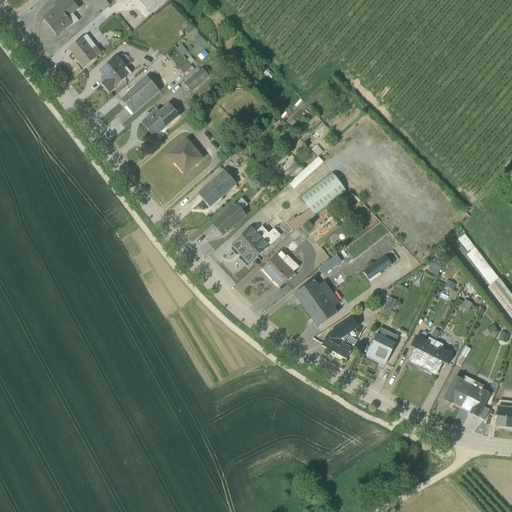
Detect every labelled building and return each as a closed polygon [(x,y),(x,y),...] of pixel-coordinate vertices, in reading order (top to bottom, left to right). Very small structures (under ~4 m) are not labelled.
[(72,14),(78,9),(70,0),(58,0),(53,4),(55,7),(42,18),(57,36),(71,25),(72,26),(78,21),(72,14)] [(165,1),(164,0),(137,0),(149,14),(149,15),(165,1)] [(178,30),(178,37),(183,37),(183,30),(186,34),(193,29),(189,24),(183,30),(178,30)] [(86,35),(67,49),(82,68),(101,54),(95,46),(86,35)] [(188,53),(181,45),(177,49),(183,57),(188,53)] [(131,62),(125,56),(122,55),(118,58),(117,57),(98,72),(102,76),(100,78),(100,82),(101,84),(100,84),(108,94),(131,74),(125,68),(131,62)] [(191,67),(185,60),(177,67),(183,73),(191,67)] [(181,81),(190,92),(207,76),(206,74),(209,71),(206,67),(203,70),(201,69),(199,70),(197,68),(181,81)] [(120,100),(132,115),(159,92),(146,76),(126,94),(127,95),(120,100)] [(156,109),(140,122),(154,138),(179,117),(168,104),(159,112),(156,109)] [(187,139),(167,155),(183,175),(203,159),(187,139)] [(288,158),(284,154),(272,164),(276,169),(288,158)] [(317,158),(288,184),(293,189),(322,163),(317,158)] [(302,171),(293,161),(285,168),(290,175),(289,176),(293,180),(302,171)] [(363,201),(377,188),(354,163),(340,176),(363,201)] [(197,194),(210,208),(213,205),(214,207),(222,200),(221,198),(236,185),(230,179),(234,176),(227,168),(223,171),(223,170),(197,194)] [(346,191),(331,172),(299,196),(309,209),(299,217),(298,216),(295,219),(293,217),(285,223),(293,233),(315,216),(315,215),(346,191)] [(286,187),(278,195),(281,198),(289,190),(286,187)] [(353,209),(352,208),(354,207),(351,203),(348,204),(346,201),(342,204),(348,212),(353,209)] [(211,224),(222,237),(246,216),(234,203),(211,224)] [(344,225),(355,217),(352,213),(348,216),(347,215),(340,220),(344,225)] [(248,266),(280,236),(273,229),(268,234),(261,227),(255,232),(251,227),(250,227),(229,246),(248,266)] [(511,297),(464,236),(457,241),(467,253),(465,255),(489,287),(487,289),(511,321),(511,297)] [(288,254),(283,249),(261,269),(279,288),(294,275),(293,273),(298,268),(286,255),(288,254)] [(338,254),(319,266),(323,273),(343,262),(338,254)] [(428,272),(437,276),(442,266),(433,261),(428,272)] [(314,281),(293,296),(304,312),(331,293),(324,283),(318,287),(314,281)] [(339,304),(331,293),(304,312),(316,328),(337,314),(333,308),(339,304)] [(382,314),(387,316),(391,307),(385,305),(382,314)] [(357,329),(351,319),(327,334),(320,347),(334,355),(334,358),(339,361),(342,359),(346,361),(360,335),(355,331),(357,329)] [(379,329),(365,357),(384,367),(395,344),(394,344),(397,338),(380,329),(379,329)] [(498,340),(507,342),(509,334),(501,331),(498,340)] [(414,350),(407,363),(421,371),(435,343),(428,339),(426,342),(415,337),(409,348),(414,350)] [(421,371),(435,377),(442,364),(446,367),(452,355),(440,349),(442,346),(435,343),(421,371)] [(465,348),(455,366),(459,368),(469,350),(465,348)] [(442,401),(451,405),(451,404),(460,409),(473,382),(464,378),(462,381),(454,377),(442,401)] [(483,386),(473,382),(460,409),(469,413),(468,414),(477,419),(478,418),(483,421),(489,411),(483,408),(489,395),(481,391),(483,387),(483,386)] [(493,428),(511,430),(511,402),(498,401),(497,407),(496,407),(493,428)]
